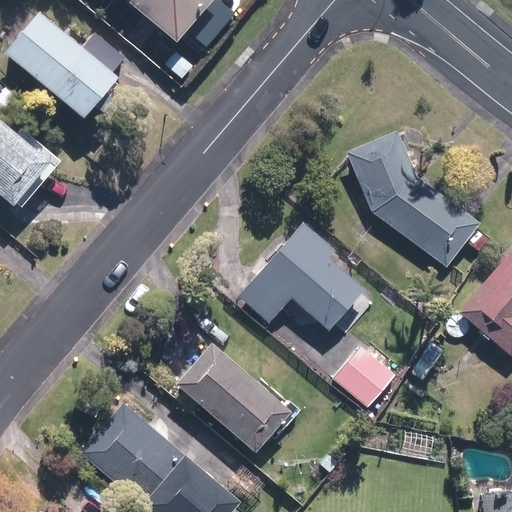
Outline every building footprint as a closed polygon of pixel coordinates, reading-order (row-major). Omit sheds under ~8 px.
[(129,0),(177,39),(210,0),(129,0)] [(5,51),(84,116),(94,104),(102,111),(113,97),(106,90),(118,74),(114,70),(125,56),(94,31),(83,46),(39,10),(5,51)] [(165,64),(182,77),(192,65),(175,51),(165,64)] [(0,92),(0,111),(15,96),(5,87),(0,92)] [(0,192),(13,204),(50,160),(0,119),(0,192)] [(341,152),(367,213),(442,267),(474,223),(410,177),(390,131),(341,152)] [(327,249),(294,221),(232,297),(266,324),(285,300),(324,331),(358,288),(320,257),(327,249)] [(511,236),(452,312),(508,357),(511,351),(511,236)] [(176,381),(254,451),(291,409),(212,340),(176,381)] [(352,345),(327,379),(364,407),(390,374),(352,345)] [(80,453),(150,511),(228,511),(240,498),(123,400),(80,453)] [(511,511),(511,486),(471,492),(473,511),(511,511)]
